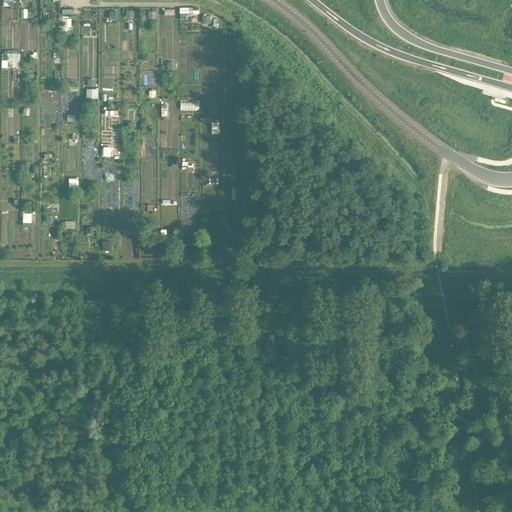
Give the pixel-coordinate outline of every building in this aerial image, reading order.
[(70,17),(61,17),(61,26),(71,25),(70,17)] [(18,58),(18,51),(9,51),(9,59),(18,58)] [(86,86),(85,96),(97,96),(97,87),(86,86)] [(221,139),(221,125),(213,126),(213,139),(221,139)] [(183,166),(182,174),(194,176),(196,168),(183,166)] [(68,190),(78,190),(79,180),(68,180),(68,190)] [(48,201),(48,213),(60,213),(60,201),(48,201)] [(23,226),(33,226),(32,216),(23,217),(23,226)] [(66,233),(76,233),(76,225),(66,225),(66,233)] [(104,246),(103,254),(113,254),(113,246),(104,246)]
